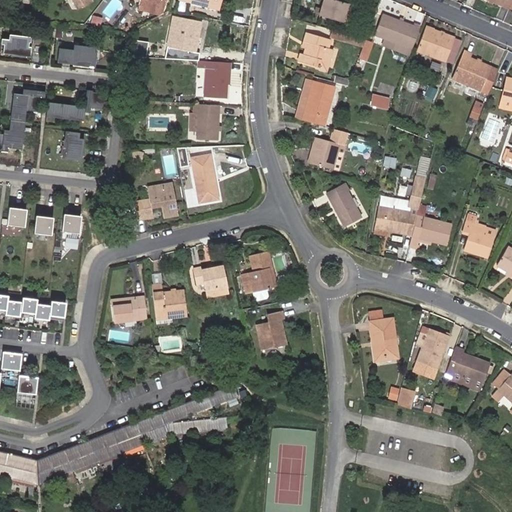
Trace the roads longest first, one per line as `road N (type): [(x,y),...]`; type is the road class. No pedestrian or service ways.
road 1 (residential): [(0,176),(98,180),(109,158),(115,102),(92,80),(0,69)]
road 2 (residential): [(85,349),(103,259),(284,210)]
road 3 (residential): [(328,296),(340,412),(330,511)]
road 4 (residential): [(273,0),(262,111),(284,210)]
road 5 (residential): [(353,276),(413,287),(511,333)]
